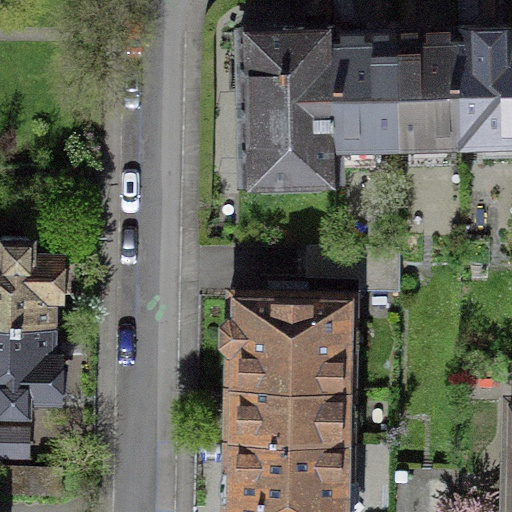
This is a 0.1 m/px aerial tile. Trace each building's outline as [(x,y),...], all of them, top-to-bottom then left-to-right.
[(511,23),(489,24),(458,25),(460,138),(485,138),(485,152),(511,151),(511,23)] [(335,176),(331,24),(316,25),(276,26),(276,24),(240,25),(244,178),(335,176)] [(373,141),(397,140),(395,29),(383,29),(335,30),(335,24),(331,24),(335,176),(338,176),(338,162),(373,161),(373,141)] [(460,138),(458,25),(455,25),(455,27),(406,29),(395,29),(397,140),(411,140),(412,160),(449,159),(448,139),(460,138)] [(0,321),(50,323),(51,293),(59,293),(60,253),(32,252),(32,244),(32,236),(1,235),(1,242),(0,242),(0,321)] [(400,247),(309,245),(309,259),(308,274),(361,275),(361,288),(399,288),(400,247)] [(232,383),(347,386),(349,296),(292,294),(234,292),(232,383)] [(49,354),(50,323),(0,321),(0,408),(28,409),(28,401),(28,393),(56,394),(57,354),(49,354)] [(347,391),(347,386),(232,383),(232,401),(231,436),(346,439),(346,435),(350,432),(353,429),(356,425),(358,421),(359,417),(359,412),(359,408),(358,404),(356,400),(354,396),(351,393),(347,391)] [(26,428),(0,427),(0,453),(25,454),(26,441),(26,428)] [(345,473),(346,439),(231,436),(229,511),(344,511),(345,508),(349,508),(358,499),(359,483),(351,473),(345,473)] [(62,466),(9,465),(9,492),(61,493),(61,479),(62,466)]
